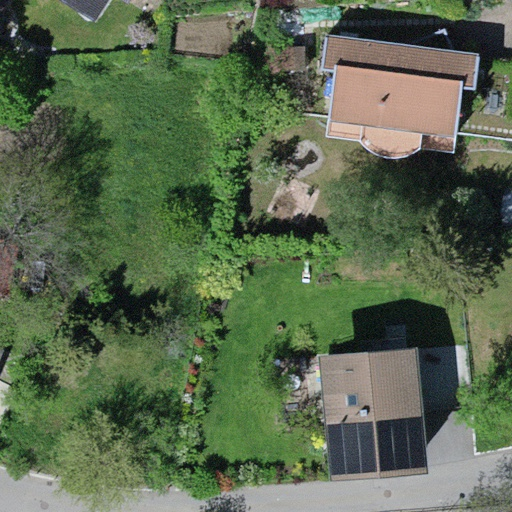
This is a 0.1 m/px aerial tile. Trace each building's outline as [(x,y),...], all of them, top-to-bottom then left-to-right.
[(124,0),(46,0),(107,32),(124,0)] [(482,52),(318,23),(299,128),(463,157),(482,52)] [(0,236),(0,292),(2,293),(22,245),(0,236)] [(0,367),(12,341),(0,335),(0,367)] [(318,361),(327,480),(421,472),(412,354),(318,361)]
